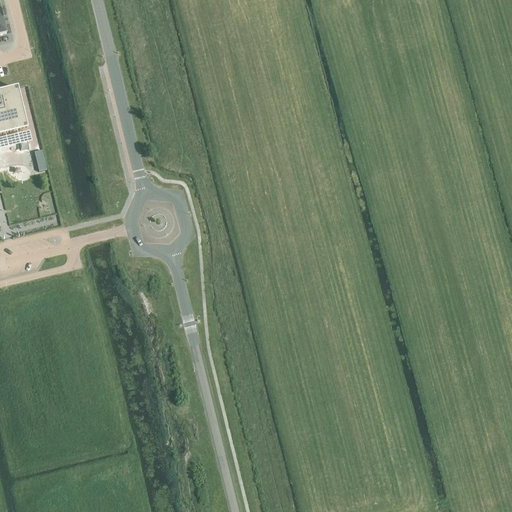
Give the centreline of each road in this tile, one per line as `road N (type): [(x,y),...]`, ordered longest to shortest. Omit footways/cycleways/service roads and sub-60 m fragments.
road 1 (tertiary): [(235,511),(171,252)]
road 2 (tertiary): [(143,193),(96,0)]
road 3 (residential): [(254,0),(302,180)]
road 4 (residential): [(132,229),(82,240),(67,268),(0,284)]
road 5 (residential): [(302,180),(364,162),(373,145),(376,83)]
road 6 (residential): [(376,83),(511,47)]
road 7 (residential): [(182,216),(302,180)]
